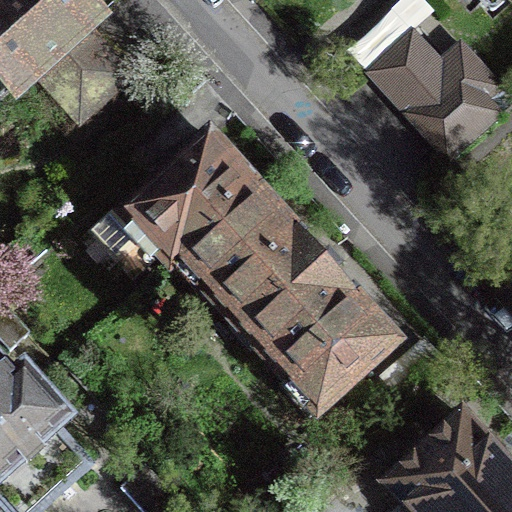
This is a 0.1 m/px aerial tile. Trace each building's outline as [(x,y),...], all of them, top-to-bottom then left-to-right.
[(0,0),(0,90),(24,116),(47,95),(86,136),(142,83),(101,40),(118,25),(93,0),(0,0)] [(421,0),(410,0),(349,56),(375,84),(426,140),(452,168),(507,118),(496,105),(508,94),(421,0)] [(511,0),(497,0),(511,15),(511,0)] [(202,121),(105,209),(163,273),(174,263),(313,416),(399,338),(360,295),(254,178),(202,121)] [(29,333),(0,303),(0,339),(10,350),(19,342),(29,333)] [(0,500),(10,511),(37,511),(89,466),(54,428),(65,418),(23,372),(13,382),(0,367),(0,500)] [(511,471),(462,415),(386,485),(410,511),(498,511),(511,500),(511,471)] [(511,511),(511,500),(498,511),(511,511)]
